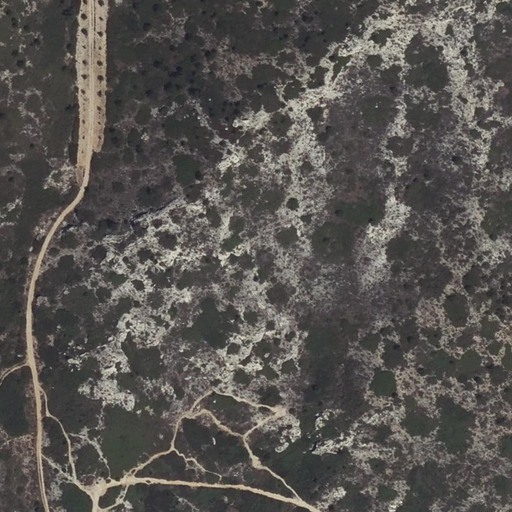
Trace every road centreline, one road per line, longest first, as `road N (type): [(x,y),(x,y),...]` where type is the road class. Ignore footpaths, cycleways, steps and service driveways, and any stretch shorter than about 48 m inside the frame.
road 1 (track): [(46,511),(28,316),(45,239),(89,167),(90,0)]
road 2 (track): [(325,511),(156,477),(101,485),(94,511)]
